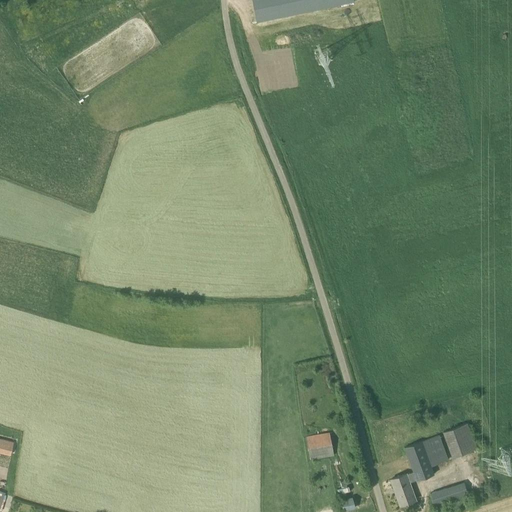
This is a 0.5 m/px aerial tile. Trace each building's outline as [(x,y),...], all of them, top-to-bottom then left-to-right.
[(251,0),(256,21),(354,1),(354,0),(251,0)] [(467,422),(449,426),(455,452),(473,447),(467,422)] [(306,439),(310,458),(310,460),(334,455),(329,433),(305,437),(306,439)] [(400,505),(412,501),(414,500),(408,483),(432,474),(429,466),(448,460),(439,434),(420,441),(403,447),(412,471),(391,479),(400,505)] [(0,438),(0,452),(10,455),(13,442),(0,438)] [(465,494),(468,493),(464,482),(430,493),(434,505),(460,496),(462,501),(467,499),(465,494)] [(340,500),(344,511),(354,507),(350,497),(340,500)]
